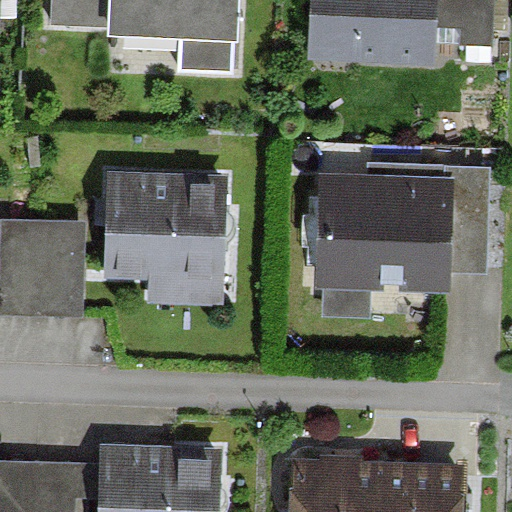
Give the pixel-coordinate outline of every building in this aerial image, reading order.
[(101,37),(101,0),(42,0),(41,36),(101,37)] [(220,40),(221,0),(101,0),(101,37),(220,40)] [(306,0),(306,52),(424,53),(425,21),(424,0),(306,0)] [(487,0),(424,0),(425,21),(453,21),(452,35),(487,36),(487,0)] [(447,164),(446,175),(453,175),(452,269),(490,270),(492,165),(447,164)] [(215,174),(97,172),(96,271),(138,271),(137,299),(214,300),(215,174)] [(453,175),(446,175),(320,173),(318,284),(325,285),(325,315),(371,316),(371,292),(451,293),(452,269),(452,227),(453,175)] [(74,217),(0,215),(0,307),(73,309),(74,217)] [(204,511),(205,441),(87,440),(87,458),(86,495),(86,511),(204,511)] [(450,511),(451,456),(284,455),(283,511),(450,511)] [(87,458),(0,457),(0,511),(62,511),(63,495),(86,495),(87,458)]
